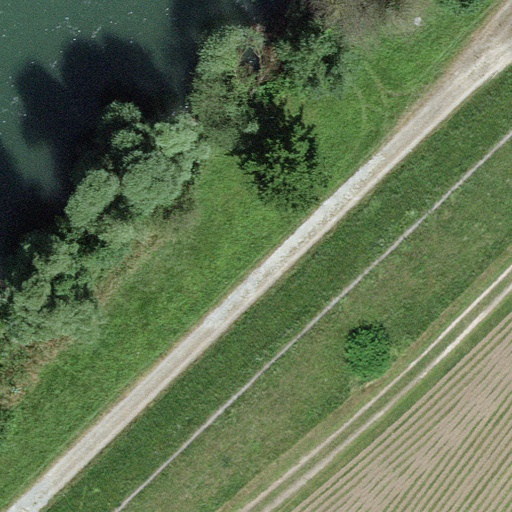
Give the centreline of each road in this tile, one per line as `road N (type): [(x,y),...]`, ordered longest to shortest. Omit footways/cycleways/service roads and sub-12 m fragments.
road 1 (track): [(1,511),(394,131),(510,0)]
road 2 (track): [(511,43),(394,131)]
